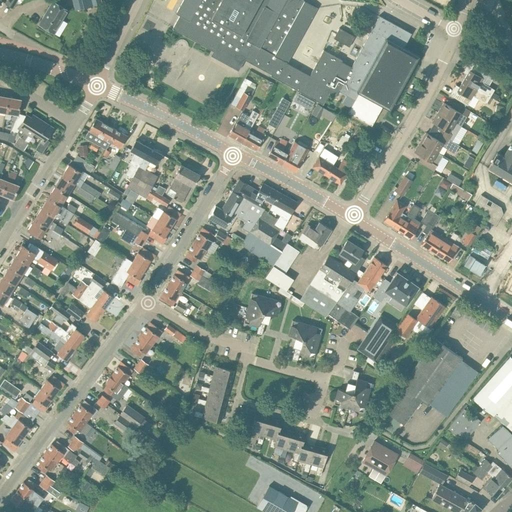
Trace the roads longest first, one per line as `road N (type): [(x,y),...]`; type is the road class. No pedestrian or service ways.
road 1 (residential): [(145,302),(0,492)]
road 2 (residential): [(352,218),(420,108),(452,33)]
road 3 (residential): [(322,380),(254,361),(145,302)]
road 4 (secondary): [(511,320),(352,218)]
road 5 (residential): [(234,153),(145,302)]
road 6 (secondary): [(234,153),(97,86)]
road 7 (secondary): [(352,218),(234,153)]
